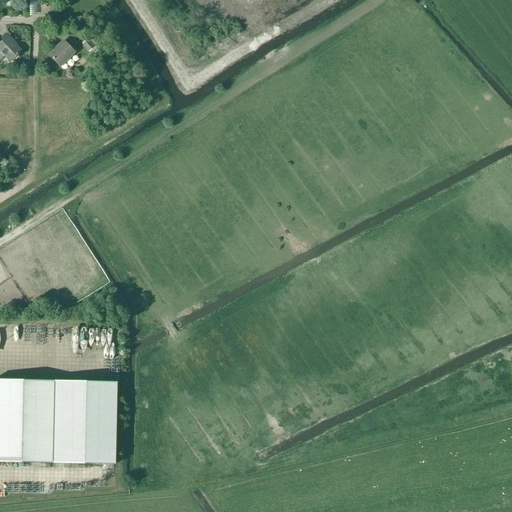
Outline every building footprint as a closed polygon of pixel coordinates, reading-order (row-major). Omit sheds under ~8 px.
[(82,10),(79,6),(73,10),(76,14),(82,10)] [(15,44),(7,36),(0,43),(0,57),(3,55),(10,62),(21,51),(15,45),(15,44)] [(94,46),(87,39),(82,44),(89,51),(94,46)] [(60,66),(74,52),(63,41),(55,49),(55,50),(49,56),(60,66)] [(0,379),(0,461),(115,464),(116,382),(0,379)] [(118,477),(117,465),(101,465),(101,477),(118,477)]
